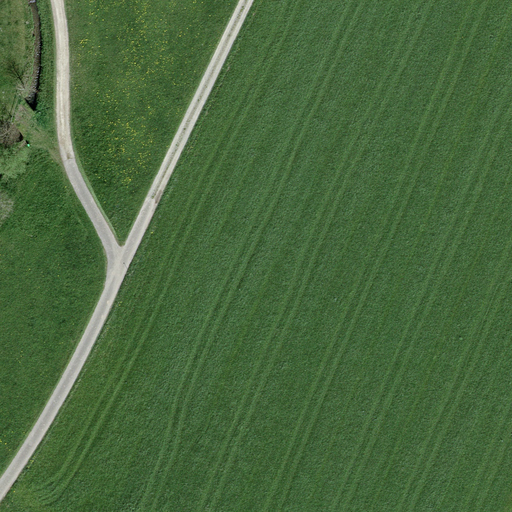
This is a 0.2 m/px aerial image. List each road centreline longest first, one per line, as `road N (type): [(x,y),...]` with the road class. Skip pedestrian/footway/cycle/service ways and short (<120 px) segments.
road 1 (track): [(119,277),(248,0)]
road 2 (track): [(119,277),(68,159),(52,0)]
road 3 (track): [(0,484),(52,407),(119,277)]
